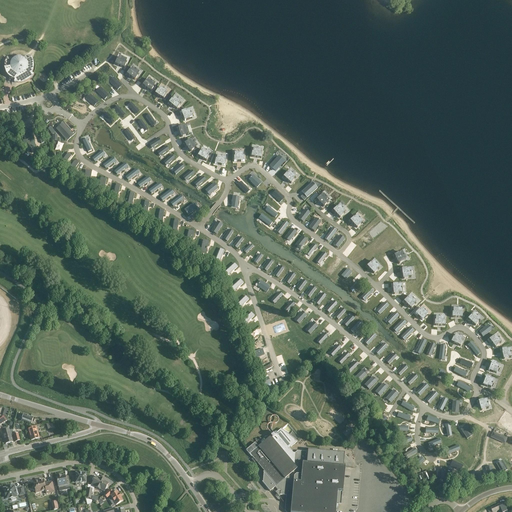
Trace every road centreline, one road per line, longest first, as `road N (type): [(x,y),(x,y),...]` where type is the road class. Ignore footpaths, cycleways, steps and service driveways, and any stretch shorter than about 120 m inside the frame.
road 1 (unknown): [(290,290),(275,312),(387,401)]
road 2 (residential): [(136,511),(124,482),(99,465),(0,478)]
